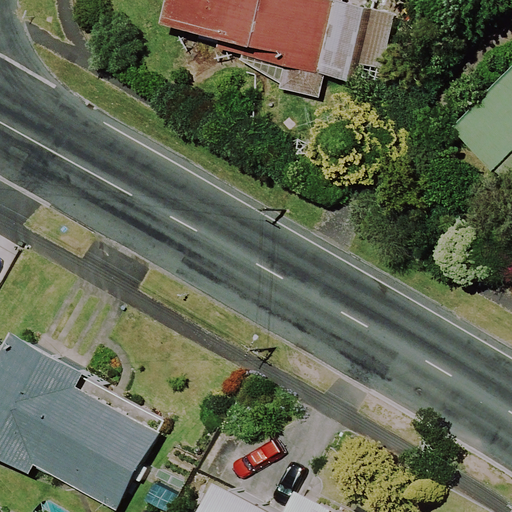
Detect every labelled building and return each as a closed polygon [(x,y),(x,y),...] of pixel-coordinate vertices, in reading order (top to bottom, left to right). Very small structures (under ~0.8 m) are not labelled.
[(402,15),(381,0),(182,0),(176,29),(287,53),(279,92),(323,101),(329,75),(387,88),(402,15)] [(427,0),(405,0),(415,11),(427,0)] [(511,82),(462,133),(511,182),(511,82)] [(84,382),(88,374),(25,340),(0,385),(0,453),(40,475),(43,469),(122,511),(168,427),(84,382)] [(284,511),(233,484),(217,511),(334,511),(301,494),(291,511),(284,511)]
